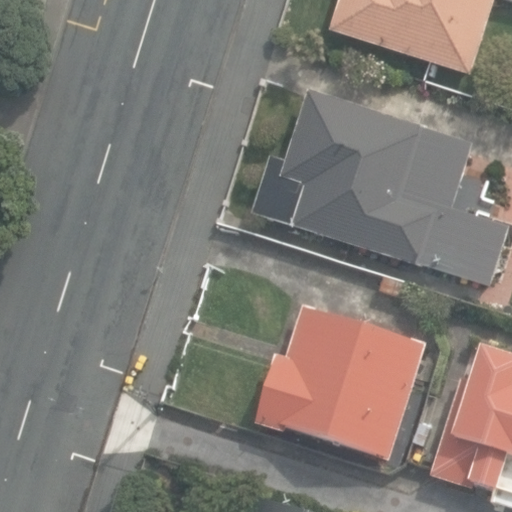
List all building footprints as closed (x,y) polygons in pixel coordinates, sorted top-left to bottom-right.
[(511,0),(347,0),(337,33),(476,79),(501,0),(511,0)] [(259,217),(495,292),(511,238),(511,228),(459,212),(479,147),(314,95),(292,164),(277,160),(259,217)] [(286,430),(395,464),(432,347),(310,310),(294,361),(282,357),(260,426),(285,434),(286,430)] [(511,358),(489,351),(478,385),(466,382),(435,479),(505,501),(503,509),(511,511),(511,358)] [(315,511),(250,491),(242,511),(315,511)]
